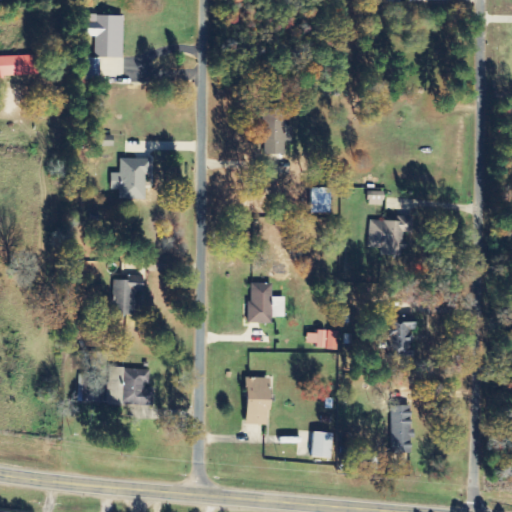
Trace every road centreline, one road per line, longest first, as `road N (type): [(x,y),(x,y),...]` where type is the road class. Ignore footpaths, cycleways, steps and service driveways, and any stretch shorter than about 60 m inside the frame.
road 1 (residential): [(482,511),(485,0)]
road 2 (residential): [(204,495),(211,0)]
road 3 (tertiary): [(393,511),(0,477)]
